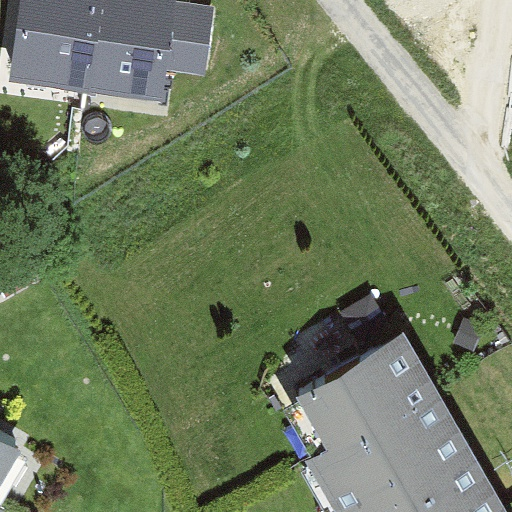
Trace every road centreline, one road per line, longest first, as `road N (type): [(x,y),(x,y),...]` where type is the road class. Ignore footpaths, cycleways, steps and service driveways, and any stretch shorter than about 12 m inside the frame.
road 1 (residential): [(468,159),(333,0)]
road 2 (residential): [(468,159),(497,0)]
